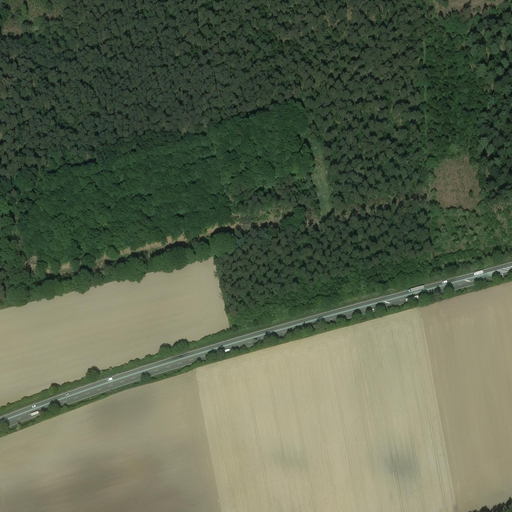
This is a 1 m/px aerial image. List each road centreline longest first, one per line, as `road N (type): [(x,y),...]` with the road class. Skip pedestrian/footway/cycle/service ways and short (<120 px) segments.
road 1 (track): [(411,0),(425,46),(427,199),(362,216),(242,223),(206,240),(48,272),(23,262),(0,209)]
road 2 (trunk): [(0,425),(264,336),(511,269)]
road 3 (trunk): [(511,267),(175,358),(0,419)]
road 4 (track): [(201,511),(175,381)]
